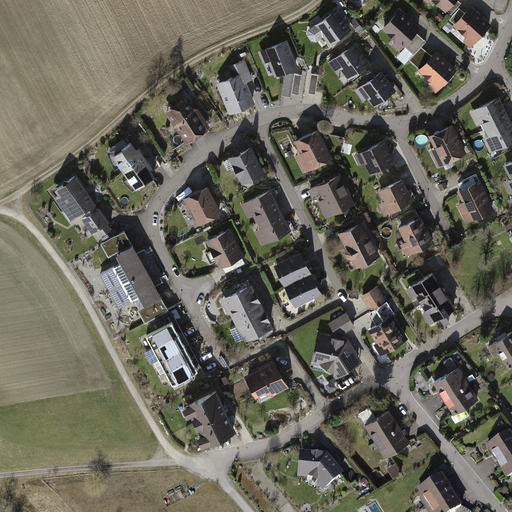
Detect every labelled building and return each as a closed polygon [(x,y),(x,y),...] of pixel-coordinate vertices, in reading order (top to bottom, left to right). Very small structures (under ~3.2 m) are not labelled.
[(431,0),(446,13),(448,11),(454,16),(464,4),(459,0),(431,0)] [(495,24),(473,5),(467,12),(462,8),(451,20),(456,25),(454,27),(467,38),(464,42),(472,50),(495,24)] [(424,28),(402,9),(388,24),(384,29),(397,40),(392,45),(402,54),(398,58),(407,65),(412,60),(423,47),(429,41),(420,33),(424,28)] [(355,30),(340,10),(308,32),(317,45),(324,39),(331,48),(355,30)] [(353,22),(361,33),(366,29),(357,18),(353,22)] [(276,77),(301,68),(290,40),(260,52),(265,65),(271,63),(276,77)] [(373,64),(358,43),(329,63),(337,74),(343,70),(351,81),(373,64)] [(460,70),(438,51),(433,56),(423,47),(412,60),(422,69),(420,71),(433,82),(429,87),(438,94),(460,70)] [(219,83),(232,113),(258,103),(249,83),(255,80),(247,60),(231,67),(235,76),(219,83)] [(399,92),(384,71),(356,91),(364,103),(369,100),(375,108),(399,92)] [(320,75),(312,74),(310,94),(318,95),(320,75)] [(304,76),(296,75),(294,94),(302,95),(304,76)] [(187,96),(167,112),(190,143),(214,125),(200,107),(197,109),(187,96)] [(467,112),(488,153),(511,140),(511,127),(496,97),(467,112)] [(434,168),(464,154),(450,124),(426,135),(432,148),(426,151),(434,168)] [(331,158),(316,128),(293,140),(299,153),(293,156),(301,173),(331,158)] [(363,163),(368,176),(393,164),(382,140),(351,154),(357,166),(363,163)] [(128,142),(110,156),(134,189),(152,176),(148,170),(152,167),(136,146),(133,149),(128,142)] [(239,186),(263,174),(249,147),(221,161),(230,178),(234,176),(239,186)] [(509,194),(511,192),(511,159),(500,165),(507,180),(503,182),(509,194)] [(96,208),(73,174),(47,192),(69,225),(79,219),(93,240),(110,229),(106,223),(108,222),(98,207),(96,208)] [(322,191),(332,212),(352,202),(339,176),(324,183),(323,182),(310,188),(314,195),(322,191)] [(381,215),(411,200),(400,179),(376,191),(381,201),(375,204),(381,215)] [(464,223),(492,209),(478,180),(455,192),(460,202),(455,205),(464,223)] [(220,214),(205,186),(180,199),(195,227),(220,214)] [(250,202),(259,220),(280,210),(275,200),(277,194),(275,190),(250,202)] [(280,210),(259,220),(268,238),(293,226),(291,221),(284,220),(280,210)] [(402,257),(433,243),(421,217),(397,228),(404,242),(397,245),(402,257)] [(336,233),(354,268),(379,256),(361,220),(336,233)] [(247,258),(232,229),(209,241),(213,250),(203,255),(209,267),(219,262),(224,270),(247,258)] [(173,310),(127,230),(103,244),(110,257),(120,252),(125,261),(103,274),(123,309),(144,297),(149,305),(140,310),(148,324),(173,310)] [(277,265),(286,283),(310,271),(301,253),(277,265)] [(456,307),(433,272),(404,289),(411,299),(414,297),(424,312),(420,315),(427,326),(439,318),(449,312),(456,307)] [(311,274),(288,286),(297,304),(320,292),(311,274)] [(278,328),(256,284),(217,303),(224,317),(233,312),(241,327),(232,332),(239,347),(278,328)] [(385,301),(375,285),(359,296),(369,311),(385,301)] [(400,313),(391,298),(386,302),(369,312),(367,313),(375,325),(366,331),(375,344),(370,346),(378,359),(407,340),(393,317),(400,313)] [(344,312),(325,324),(334,336),(319,333),(312,362),(318,364),(332,375),(334,378),(360,361),(345,339),(336,337),(353,325),(344,312)] [(175,385),(202,371),(177,323),(149,338),(175,385)] [(511,333),(494,344),(510,371),(511,369),(511,333)] [(448,373),(432,382),(451,414),(476,400),(451,357),(442,362),(448,373)] [(293,388),(278,361),(262,369),(261,367),(253,371),(255,373),(248,377),(264,407),(277,399),(276,397),(293,388)] [(205,447),(240,430),(220,391),(185,408),(190,419),(196,416),(205,434),(200,437),(205,447)] [(362,426),(384,459),(408,444),(387,410),(362,426)] [(511,433),(491,447),(511,480),(511,479),(511,433)] [(343,477),(326,457),(298,454),(295,479),(307,480),(305,484),(315,489),(317,486),(322,493),(343,477)] [(399,463),(390,468),(397,479),(406,473),(399,463)] [(457,511),(467,506),(447,474),(422,489),(435,511),(457,511)]
